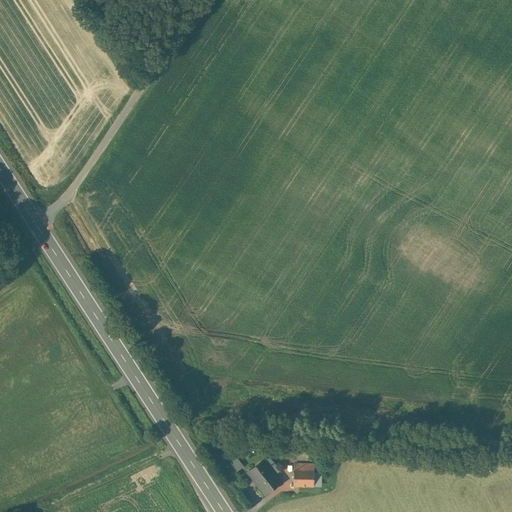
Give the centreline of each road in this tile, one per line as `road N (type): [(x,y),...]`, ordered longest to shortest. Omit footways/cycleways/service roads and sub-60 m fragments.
road 1 (secondary): [(35,224),(223,511)]
road 2 (unclassified): [(35,224),(70,193),(198,0)]
